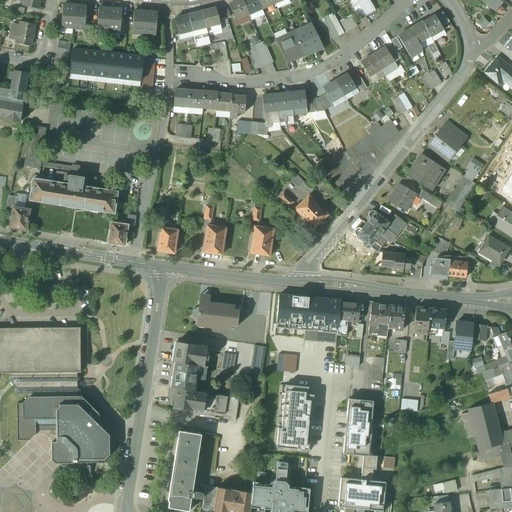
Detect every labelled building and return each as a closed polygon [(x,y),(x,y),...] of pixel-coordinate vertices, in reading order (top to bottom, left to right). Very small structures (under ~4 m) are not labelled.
[(40,0),(23,0),(23,2),(23,5),(39,9),(40,0)] [(238,0),(229,4),(235,19),(248,13),(242,0),(238,0)] [(257,0),(242,0),(248,13),(249,14),(261,9),(257,0)] [(272,0),(257,0),(261,9),(274,3),(272,0)] [(484,0),(496,9),(499,6),(503,0),(484,0)] [(369,12),(363,2),(358,4),(364,15),(369,12)] [(364,15),(358,4),(353,7),(359,18),(364,15)] [(74,6),(63,5),(61,27),(73,28),(74,6)] [(86,7),(74,6),(73,28),(84,29),(86,7)] [(110,9),(98,8),(96,30),(108,31),(110,9)] [(215,8),(201,12),(205,27),(219,24),(215,8)] [(122,10),(110,9),(108,31),(120,32),(122,10)] [(145,12),(134,11),(132,33),(144,34),(145,12)] [(157,13),(145,12),(144,34),(155,35),(157,13)] [(201,12),(188,15),(192,31),(205,27),(201,12)] [(188,15),(174,19),(178,34),(192,31),(188,15)] [(351,15),(340,21),(345,32),(357,26),(351,15)] [(434,16),(422,23),(430,36),(430,37),(442,30),(434,16)] [(36,24),(20,21),(19,25),(17,32),(34,35),(36,24)] [(337,22),(332,25),(338,36),(343,33),(337,22)] [(422,23),(421,22),(410,29),(418,43),(430,36),(422,23)] [(19,25),(12,23),(11,30),(17,32),(19,25)] [(311,23),(293,31),(305,56),(305,58),(324,49),(311,23)] [(338,36),(332,25),(327,28),(333,38),(338,36)] [(205,27),(192,31),(194,40),(207,37),(206,32),(205,27)] [(410,29),(397,37),(405,51),(418,43),(410,29)] [(17,32),(11,30),(9,38),(16,39),(17,32)] [(293,31),(275,39),(286,64),(305,56),(293,31)] [(34,35),(17,32),(16,39),(15,43),(32,46),(34,35)] [(252,44),(260,41),(257,36),(250,39),(252,44)] [(511,36),(511,37),(511,36),(503,46),(511,53),(511,36)] [(402,48),(396,38),(390,40),(396,51),(402,48)] [(70,43),(58,41),(57,48),(69,50),(70,43)] [(224,43),(218,44),(221,63),(227,62),(224,43)] [(434,59),(440,57),(436,43),(429,45),(434,59)] [(218,44),(212,45),(215,63),(221,63),(218,44)] [(69,50),(57,48),(52,71),(64,74),(69,50)] [(384,48),(372,55),(381,69),(393,61),(384,48)] [(196,49),(190,51),(193,61),(199,60),(196,49)] [(82,51),(73,50),(70,73),(79,74),(82,51)] [(90,52),(82,51),(79,74),(88,75),(90,52)] [(99,53),(90,52),(88,75),(97,76),(99,53)] [(264,52),(258,55),(263,66),(268,64),(264,52)] [(108,54),(99,53),(97,76),(105,77),(108,54)] [(117,55),(108,54),(105,77),(114,78),(117,55)] [(126,56),(117,55),(114,78),(123,79),(126,56)] [(258,55),(253,57),(257,68),(263,66),(258,55)] [(372,55),(360,63),(368,76),(381,69),(372,55)] [(135,57),(126,56),(123,79),(132,80),(135,57)] [(143,58),(135,57),(132,80),(141,81),(143,63),(143,58)] [(511,69),(497,57),(484,73),(498,84),(501,79),(511,87),(511,69)] [(245,73),(251,72),(248,58),(243,59),(245,73)] [(150,99),(155,64),(152,64),(143,63),(141,81),(139,98),(150,99)] [(445,63),(439,66),(445,76),(451,73),(445,63)] [(28,73),(13,71),(10,90),(25,93),(28,73)] [(440,84),(434,73),(430,76),(436,86),(440,84)] [(347,74),(335,81),(343,95),(355,88),(351,80),(347,74)] [(358,76),(351,80),(355,88),(357,93),(366,88),(358,76)] [(436,86),(430,76),(424,79),(430,89),(436,86)] [(335,81),(323,89),(331,102),(343,95),(335,81)] [(188,91),(174,90),(173,105),(188,107),(188,91)] [(202,92),(188,91),(188,107),(201,108),(202,92)] [(304,91),(290,93),(292,109),(306,108),(305,102),(304,91)] [(217,93),(202,92),(201,108),(216,109),(217,94),(217,93)] [(290,93),(276,94),(278,110),(292,109),(290,93)] [(231,95),(217,94),(216,109),(216,110),(230,111),(231,96),(231,95)] [(276,94),(262,96),(263,112),(278,110),(276,94)] [(23,100),(0,96),(0,100),(23,105),(23,100)] [(245,97),(231,96),(230,111),(230,112),(244,113),(245,97)] [(324,96),(317,99),(323,111),(330,106),(324,96)] [(411,108),(405,97),(400,100),(406,111),(411,108)] [(314,100),(305,102),(306,108),(307,113),(323,111),(317,99),(314,100)] [(23,105),(0,100),(0,116),(12,118),(11,121),(19,123),(23,105)] [(400,100),(395,103),(401,114),(406,111),(400,100)] [(96,105),(77,102),(76,111),(95,114),(96,105)] [(511,105),(506,102),(500,110),(509,116),(511,112),(511,105)] [(292,109),(278,110),(280,122),(293,121),(292,114),(292,109)] [(278,110),(263,112),(265,124),(280,122),(278,110)] [(236,133),(244,134),(246,122),(238,121),(236,133)] [(375,132),(370,135),(377,146),(397,132),(390,121),(380,128),(375,132)] [(265,124),(257,123),(256,134),(266,136),(267,125),(265,125),(265,124)] [(380,128),(377,123),(371,127),(375,132),(380,128)] [(375,132),(371,127),(367,130),(370,135),(375,132)] [(443,131),(437,137),(436,136),(429,144),(442,155),(446,149),(450,153),(458,143),(460,145),(465,139),(453,129),(449,135),(443,131)] [(370,135),(345,152),(352,163),(377,146),(370,135)] [(330,163),(324,166),(332,177),(352,163),(345,152),(335,159),(330,163)] [(332,154),(327,158),(330,163),(335,159),(332,154)] [(442,169),(420,155),(408,174),(430,188),(442,169)] [(330,163),(327,158),(321,162),(324,166),(330,163)] [(324,166),(321,162),(316,165),(327,180),(332,177),(324,166)] [(511,165),(493,194),(511,206),(511,165)] [(55,183),(64,184),(65,176),(66,173),(56,172),(55,183)] [(303,182),(294,173),(289,179),(298,187),(303,182)] [(462,175),(445,204),(457,211),(474,183),(462,175)] [(55,183),(33,179),(29,200),(66,205),(66,206),(76,208),(76,207),(113,213),(116,192),(95,189),(86,187),(87,179),(65,176),(64,184),(55,183)] [(87,179),(86,187),(95,189),(97,178),(87,177),(87,179)] [(415,194),(398,183),(388,200),(405,211),(415,194)] [(330,186),(322,193),(325,197),(334,190),(330,186)] [(432,197),(421,190),(418,196),(429,203),(432,197)] [(283,192),(278,197),(288,207),(293,202),(283,192)] [(15,197),(9,196),(6,206),(13,208),(13,207),(14,207),(15,197)] [(327,215),(308,196),(295,209),(314,228),(327,215)] [(213,207),(206,206),(204,219),(211,220),(213,207)] [(14,207),(13,207),(13,208),(9,228),(26,230),(29,210),(14,207)] [(261,208),(254,207),(252,220),(259,221),(261,208)] [(167,209),(160,208),(158,221),(165,222),(167,209)] [(511,215),(501,208),(496,216),(493,214),(488,221),(511,236),(511,215)] [(369,217),(370,218),(365,224),(381,237),(383,235),(381,233),(385,228),(389,223),(383,219),(384,218),(375,211),(373,211),(372,211),(370,211),(369,212),(368,214),(368,215),(369,217)] [(135,216),(128,215),(126,225),(128,225),(128,226),(133,227),(135,216)] [(395,215),(389,223),(399,232),(406,224),(395,215)] [(126,225),(111,222),(107,243),(124,246),(128,226),(128,225),(126,225)] [(399,232),(389,223),(385,228),(396,237),(399,232)] [(354,233),(355,235),(364,243),(369,247),(373,242),(377,237),(379,238),(381,237),(365,224),(361,229),(360,228),(358,228),(356,228),(355,230),(354,231),(354,233)] [(225,229),(206,226),(202,252),(221,255),(225,229)] [(273,229),(254,226),(250,253),(269,256),(273,229)] [(177,230),(160,228),(157,251),(173,253),(177,230)] [(390,244),(396,237),(385,228),(381,233),(383,235),(381,237),(390,244)] [(508,248),(488,237),(479,252),(489,259),(499,264),(508,248)] [(439,238),(431,250),(438,254),(440,252),(445,254),(450,244),(439,238)] [(380,248),(373,242),(369,247),(376,252),(380,248)] [(395,254),(382,253),(381,268),(393,269),(392,271),(402,272),(403,269),(409,270),(410,265),(410,260),(410,257),(395,256),(395,254)] [(426,257),(417,254),(416,261),(416,265),(415,268),(422,269),(423,264),(426,257)] [(449,260),(435,258),(434,264),(431,264),(431,266),(430,266),(429,275),(448,276),(449,261),(449,260)] [(499,264),(489,259),(487,264),(497,270),(500,264),(499,264)] [(466,263),(449,261),(448,276),(465,278),(466,268),(466,263)] [(338,320),(340,300),(279,295),(275,328),(304,331),(337,334),(338,320)] [(234,304),(199,300),(198,308),(197,308),(192,309),(191,315),(195,318),(196,318),(195,326),(205,327),(206,322),(236,326),(238,310),(233,309),(234,304)] [(359,302),(340,300),(338,320),(344,320),(357,321),(359,302)] [(384,304),(370,303),(368,324),(376,325),(376,327),(387,328),(387,326),(389,305),(389,304),(384,304)] [(403,306),(389,305),(387,326),(394,327),(393,329),(401,329),(403,306)] [(429,308),(415,306),(412,333),(426,335),(427,327),(429,308)] [(445,309),(429,308),(427,327),(443,328),(445,309)] [(344,320),(338,320),(337,334),(337,335),(345,336),(346,324),(344,324),(344,320)] [(387,328),(376,327),(376,325),(368,324),(367,334),(386,336),(387,328)] [(470,351),(473,326),(457,324),(454,349),(470,351)] [(487,327),(473,326),(471,339),(485,341),(487,327)] [(492,328),(495,335),(501,333),(498,326),(492,328)] [(80,356),(80,327),(0,328),(0,372),(77,372),(80,372),(80,356)] [(511,330),(493,337),(500,352),(504,350),(511,346),(511,330)] [(337,334),(304,331),(303,341),(336,344),(337,335),(337,334)] [(448,332),(441,332),(440,344),(447,345),(448,332)] [(406,340),(399,339),(398,352),(405,353),(406,340)] [(238,342),(226,341),(224,352),(236,354),(238,342)] [(206,346),(175,342),(173,361),(176,362),(203,366),(206,346)] [(360,365),(360,355),(346,354),(346,365),(360,365)] [(284,372),(295,373),(296,356),(285,356),(284,372)] [(203,366),(176,362),(172,387),(176,388),(193,391),(196,377),(203,378),(205,366),(203,366)] [(382,367),(371,366),(370,380),(380,381),(382,367)] [(500,369),(499,366),(493,369),(496,378),(494,379),(497,387),(506,385),(500,369)] [(77,372),(10,373),(10,375),(7,379),(16,387),(12,391),(17,395),(26,394),(28,397),(29,397),(77,396),(77,372)] [(308,387),(285,385),(281,428),(277,428),(275,449),(307,452),(312,395),(307,394),(308,387)] [(193,391),(176,388),(173,406),(215,413),(217,395),(193,391)] [(496,391),(488,394),(491,403),(509,397),(507,388),(496,391)] [(227,396),(217,395),(215,413),(224,414),(227,396)] [(99,414),(81,396),(77,396),(29,397),(28,397),(23,403),(17,403),(17,440),(30,440),(36,434),(36,430),(56,430),(56,441),(52,442),(52,454),(53,454),(54,459),(71,476),(90,476),(90,465),(87,465),(87,463),(106,463),(111,457),(111,447),(110,447),(110,434),(96,421),(99,418),(99,414)] [(238,398),(227,396),(224,414),(223,419),(234,421),(238,398)] [(344,454),(368,456),(373,402),(349,399),(344,454)] [(418,401),(401,399),(400,410),(416,411),(418,401)] [(500,403),(478,409),(481,422),(490,420),(488,411),(501,407),(500,403)] [(481,422),(472,423),(479,449),(496,445),(494,435),(490,420),(481,422)] [(511,430),(494,435),(496,445),(499,444),(507,443),(511,442),(511,441),(511,430)] [(201,435),(179,431),(168,501),(169,501),(168,508),(189,511),(191,498),(200,499),(201,499),(202,498),(203,496),(203,495),(202,493),(201,493),(192,491),(201,435)] [(511,463),(508,446),(507,443),(499,444),(503,468),(511,467),(511,466),(511,463)] [(363,456),(362,468),(377,469),(378,457),(363,456)] [(383,467),(394,468),(395,457),(384,456),(383,467)] [(362,468),(360,480),(371,481),(372,469),(362,468)] [(360,480),(341,478),(338,508),(381,511),(385,483),(371,481),(360,480)] [(258,483),(253,482),(250,507),(250,508),(257,509),(257,511),(264,511),(264,509),(270,510),(269,511),(307,511),(310,489),(291,487),(286,481),(275,479),(267,486),(257,485),(258,483)] [(454,480),(443,483),(445,493),(457,490),(454,480)] [(251,492),(205,486),(201,509),(221,511),(249,511),(250,508),(250,507),(251,492)] [(447,495),(433,497),(433,504),(448,502),(447,495)] [(449,511),(448,502),(433,504),(435,511),(436,511),(435,511),(449,511)]
